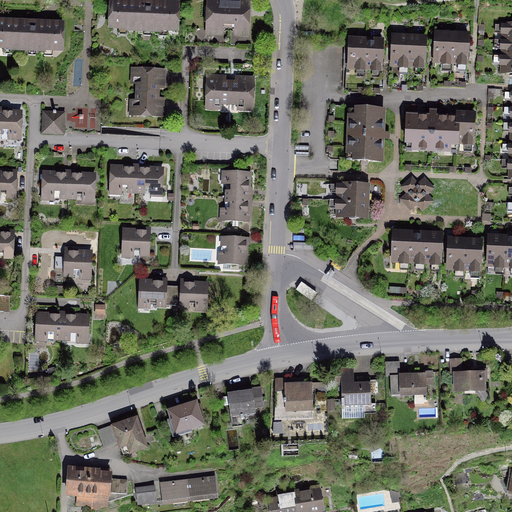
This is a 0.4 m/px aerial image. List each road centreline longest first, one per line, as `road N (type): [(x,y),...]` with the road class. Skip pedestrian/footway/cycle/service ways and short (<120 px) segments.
road 1 (residential): [(285,352),(276,302),(283,0)]
road 2 (tertiary): [(285,352),(0,431)]
road 3 (tertiary): [(511,334),(285,352)]
